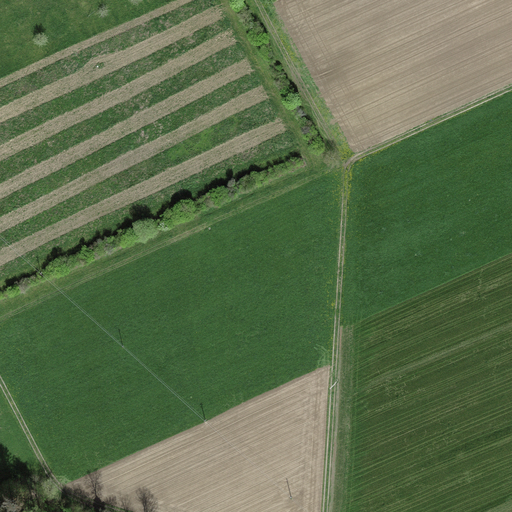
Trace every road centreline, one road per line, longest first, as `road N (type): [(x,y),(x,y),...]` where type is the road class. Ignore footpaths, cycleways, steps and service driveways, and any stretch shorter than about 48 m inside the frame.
road 1 (track): [(255,0),(346,161),(324,511)]
road 2 (track): [(346,161),(511,86)]
road 3 (track): [(0,388),(60,487),(113,511)]
